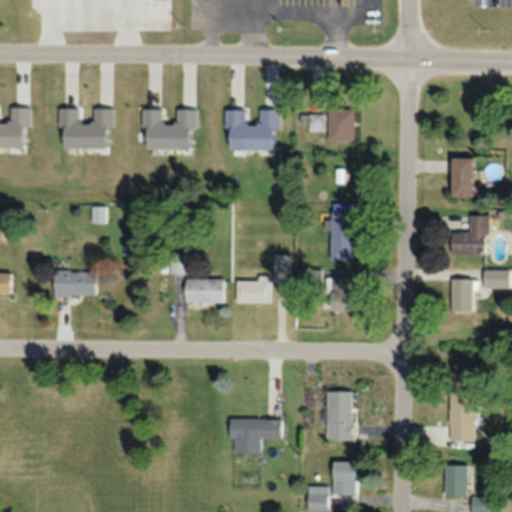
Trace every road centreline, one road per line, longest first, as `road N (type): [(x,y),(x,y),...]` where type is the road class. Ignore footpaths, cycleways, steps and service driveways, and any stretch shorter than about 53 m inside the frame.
road 1 (tertiary): [(0,51),(511,59)]
road 2 (residential): [(403,511),(408,0)]
road 3 (residential): [(0,348),(511,346)]
